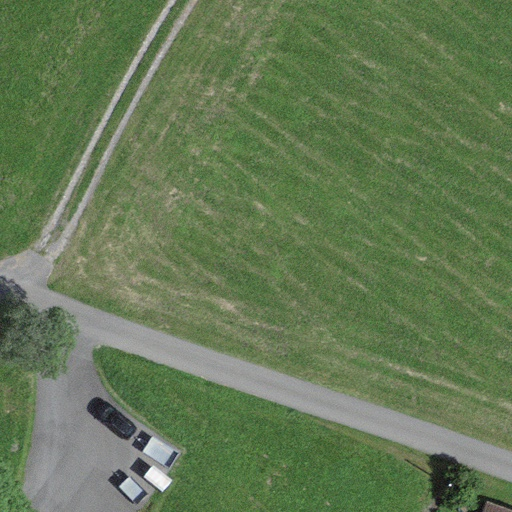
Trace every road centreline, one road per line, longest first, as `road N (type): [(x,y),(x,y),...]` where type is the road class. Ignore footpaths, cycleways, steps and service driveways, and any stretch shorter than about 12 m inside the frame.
road 1 (track): [(204,0),(36,287),(85,508)]
road 2 (unclassified): [(511,471),(304,397),(0,272)]
